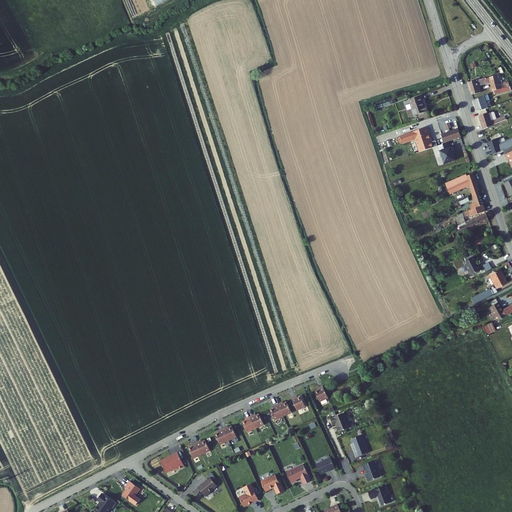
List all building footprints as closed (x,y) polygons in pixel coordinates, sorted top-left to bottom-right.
[(495,76),(467,83),(471,96),(480,93),(478,86),(489,82),(492,92),(500,90),(495,76)] [(511,89),(511,86),(500,90),(492,92),(493,96),(511,90),(511,89)] [(486,95),(473,101),(476,112),(487,109),(485,102),(488,101),(486,95)] [(420,98),(409,102),(412,111),(414,110),(417,117),(427,113),(426,108),(423,109),(422,106),(423,106),(420,98)] [(488,114),(478,117),(482,130),(493,126),(501,122),(503,121),(503,119),(502,118),(497,120),(494,114),(493,113),(489,115),(488,114)] [(419,153),(437,147),(435,141),(430,143),(426,132),(428,132),(426,128),(408,134),(411,141),(414,140),(419,153)] [(457,129),(444,134),(447,142),(451,140),(460,137),(457,129)] [(486,143),(491,157),(502,152),(511,146),(511,138),(499,145),(497,138),(486,143)] [(449,148),(447,143),(437,147),(443,165),(455,161),(452,155),(451,152),(450,148),(449,148)] [(511,146),(502,152),(507,161),(509,161),(511,167),(511,146)] [(472,174),(465,178),(446,188),(448,194),(468,185),(471,193),(477,191),(472,174)] [(511,175),(501,181),(510,198),(511,197),(511,175)] [(465,176),(445,186),(446,188),(465,178),(465,176)] [(478,195),(473,197),(474,202),(469,204),(471,209),(476,207),(482,205),(478,195)] [(484,212),(482,205),(476,207),(476,208),(463,213),(465,216),(469,215),(470,217),(484,212)] [(461,224),(462,223),(464,222),(463,218),(465,218),(465,216),(463,213),(461,214),(460,211),(458,212),(459,214),(457,215),(461,224)] [(463,226),(455,229),(458,236),(487,222),(485,214),(464,222),(462,223),(463,226)] [(491,234),(475,242),(478,249),(493,241),(491,234)] [(472,258),(470,253),(460,258),(463,263),(472,258)] [(464,266),(470,276),(482,270),(479,264),(476,265),(472,258),(463,263),(460,258),(452,262),(456,270),(464,266)] [(498,271),(485,277),(488,283),(491,281),(495,289),(505,284),(498,271)] [(489,290),(470,300),(473,305),(496,293),(494,289),(489,292),(489,290)] [(495,321),(511,311),(511,306),(511,305),(500,311),(496,303),(487,308),(495,321)] [(492,322),(483,327),(487,336),(496,331),(492,322)] [(327,398),(321,386),(318,388),(318,389),(313,391),(318,402),(327,398)] [(294,397),(290,398),(295,410),(304,406),(299,396),(294,398),(294,397)] [(280,403),(276,404),(281,416),(290,412),(285,402),(280,404),(280,403)] [(281,416),(276,404),(272,406),(273,407),(268,409),(273,420),(281,416)] [(343,413),(329,418),(332,425),(334,424),(337,432),(349,428),(343,413)] [(252,415),(249,416),(254,428),(262,424),(258,414),(253,416),(252,415)] [(254,428),(249,416),(245,418),(245,419),(241,422),(245,432),(254,428)] [(225,427),(221,429),(227,440),(235,436),(230,426),(225,428),(225,427)] [(227,440),(221,429),(217,430),(218,432),(213,434),(218,444),(227,440)] [(361,435),(350,439),(354,450),(353,451),(355,457),(368,452),(361,435)] [(198,441),(194,443),(200,454),(208,450),(204,440),(199,442),(198,441)] [(200,454),(194,443),(191,444),(191,445),(187,448),(191,458),(200,454)] [(183,466),(176,452),(171,454),(171,455),(159,460),(164,472),(175,467),(176,469),(183,466)] [(334,470),(329,457),(323,460),(322,462),(315,465),(320,475),(325,473),(325,472),(328,471),(329,472),(334,470)] [(373,461),(362,465),(365,474),(364,474),(366,481),(378,477),(375,470),(376,470),(373,461)] [(302,464),(285,472),(290,483),(295,481),(294,480),(299,477),(302,484),(309,481),(306,474),(302,464)] [(265,480),(260,482),(264,492),(270,490),(269,489),(272,488),(273,488),(276,494),(283,491),(278,480),(277,481),(274,476),(270,478),(270,477),(265,480)] [(215,486),(209,478),(202,483),(197,487),(204,496),(209,492),(209,491),(215,486)] [(139,488),(128,481),(124,486),(126,488),(121,495),(129,501),(139,488)] [(388,495),(384,486),(367,492),(369,499),(376,497),(377,500),(376,501),(378,506),(389,503),(386,496),(388,495)] [(246,492),(246,493),(238,497),(243,506),(244,506),(249,504),(248,503),(251,501),(252,502),(257,500),(252,490),(250,492),(250,491),(246,492)] [(106,511),(113,503),(100,493),(95,499),(99,502),(97,505),(97,504),(93,510),(95,511),(106,511)]
